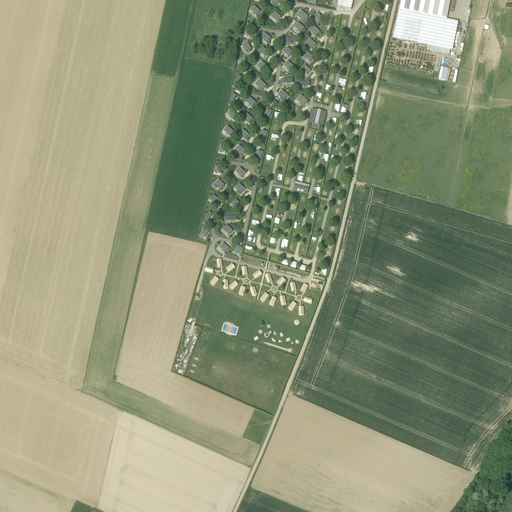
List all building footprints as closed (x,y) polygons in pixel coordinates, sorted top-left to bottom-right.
[(337,10),(351,10),(353,0),(359,0),(360,0),(338,0),(336,10),(337,10)] [(401,0),(393,40),(452,52),(458,23),(447,20),(449,9),(450,0),(401,0)] [(254,6),(250,11),(256,16),(261,11),(254,6)] [(302,11),(297,16),(304,22),(309,17),(302,11)] [(275,12),(271,17),(277,22),(281,18),(275,12)] [(319,14),(314,20),(321,26),(326,21),(319,14)] [(298,23),(295,28),(301,33),(305,28),(298,23)] [(314,27),(310,31),(316,37),(320,32),(314,27)] [(267,43),(271,38),(265,33),(261,37),(267,43)] [(310,40),(307,44),(313,49),(317,45),(310,40)] [(243,45),(247,52),(252,50),(248,43),(243,45)] [(269,52),(263,47),(259,52),(265,57),(269,52)] [(288,47),(283,51),(289,57),(293,53),(288,47)] [(308,52),(304,57),(310,62),(314,58),(308,52)] [(245,58),(240,61),(244,68),(249,65),(245,58)] [(262,62),(257,67),(264,73),(269,68),(262,62)] [(288,62),(284,66),(290,71),(295,67),(288,62)] [(305,65),(301,70),(307,75),(311,71),(305,65)] [(242,78),(239,76),(232,86),(237,89),(240,84),(239,83),(242,78)] [(260,80),(255,85),(262,91),(267,86),(260,80)] [(282,91),(279,95),(285,100),(289,96),(282,91)] [(233,94),(228,105),(232,106),(237,95),(233,94)] [(301,95),(297,100),(303,106),(308,101),(301,95)] [(250,98),(246,102),(252,107),(256,103),(250,98)] [(267,109),(264,117),(269,119),(272,111),(267,109)] [(320,114),(317,113),(318,111),(312,109),(309,124),(312,125),(311,128),(319,129),(320,127),(323,127),(326,112),(320,111),(320,114)] [(232,110),(227,114),(233,120),(238,116),(232,110)] [(243,118),(249,123),(253,119),(247,114),(243,118)] [(228,127),(224,131),(230,136),(234,132),(228,127)] [(243,130),(239,134),(245,139),(249,135),(243,130)] [(262,130),(259,137),(264,140),(268,133),(262,130)] [(240,146),(235,151),(241,157),(246,152),(240,146)] [(258,150),(255,158),(260,160),(263,153),(258,150)] [(240,168),(236,172),(242,178),(246,173),(240,168)] [(219,180),(215,184),(221,190),(225,186),(219,180)] [(239,184),(236,188),(241,194),(245,189),(239,184)] [(295,184),(294,191),(300,192),(308,194),(309,188),(295,184)] [(214,195),(210,200),(216,205),(220,201),(214,195)] [(236,200),(232,204),(238,209),(242,205),(236,200)] [(209,212),(202,223),(206,225),(213,214),(209,212)] [(227,226),(223,230),(229,235),(233,231),(227,226)] [(203,229),(200,236),(205,239),(209,232),(203,229)] [(223,243),(219,248),(225,253),(229,249),(223,243)] [(238,245),(233,252),(238,255),(243,249),(238,245)] [(228,272),(235,268),(233,264),(226,268),(228,272)] [(260,270),(253,274),(255,279),(262,274),(260,270)] [(216,276),(210,283),(214,286),(219,280),(216,276)] [(283,277),(276,283),(280,286),(286,281),(283,277)] [(229,286),(232,290),(239,285),(235,281),(229,286)] [(305,294),(309,286),(304,284),(300,291),(305,294)] [(266,293),(260,299),(264,302),(269,296),(266,293)] [(293,311),(297,303),(292,301),(289,309),(293,311)]
